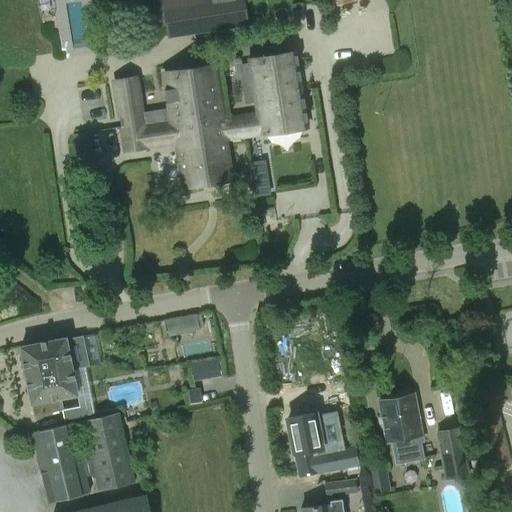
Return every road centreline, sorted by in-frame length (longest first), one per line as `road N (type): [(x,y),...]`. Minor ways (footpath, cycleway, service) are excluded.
road 1 (tertiary): [(232,292),(511,249)]
road 2 (tertiary): [(0,340),(232,292)]
road 3 (residential): [(263,511),(232,292)]
